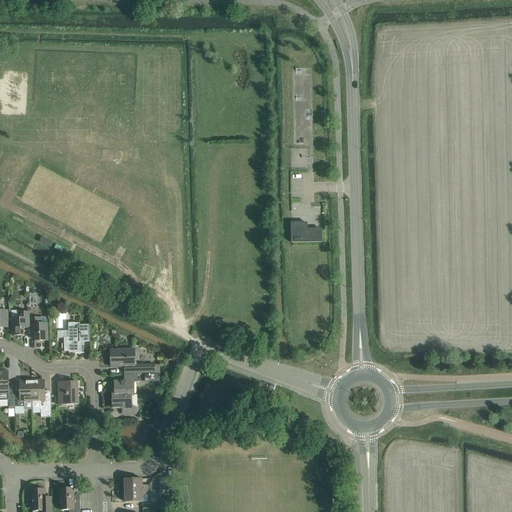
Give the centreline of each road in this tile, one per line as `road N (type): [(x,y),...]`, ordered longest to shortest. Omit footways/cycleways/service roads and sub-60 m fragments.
road 1 (tertiary): [(360,376),(352,63),(346,32),(326,0)]
road 2 (unclassified): [(167,431),(192,362),(207,352),(338,393)]
road 3 (residential): [(0,346),(45,368),(82,367),(91,375),(96,469)]
road 4 (tertiary): [(511,384),(386,390)]
road 5 (tertiary): [(387,409),(511,401)]
